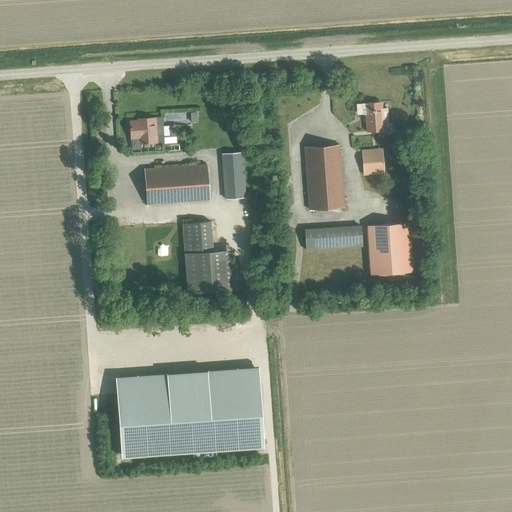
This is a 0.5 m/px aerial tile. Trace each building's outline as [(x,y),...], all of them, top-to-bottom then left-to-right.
[(409,82),(414,88),(420,84),(415,77),(409,82)] [(364,103),(361,104),(362,115),(365,114),(366,132),(383,131),(382,125),(388,124),(386,108),(381,109),(381,102),(379,102),(379,101),(373,101),(374,102),(364,103)] [(162,117),(137,119),(137,120),(129,121),(131,139),(138,138),(139,143),(157,142),(162,142),(162,136),(164,136),(162,117)] [(304,147),(305,160),(308,210),(343,207),(339,145),(304,147)] [(244,197),(241,152),(221,154),(225,199),(244,197)] [(377,174),(376,159),(362,160),(363,175),(377,174)] [(147,204),(209,200),(206,164),(144,169),(147,204)] [(182,223),(188,304),(236,301),(233,260),(213,261),(210,221),(182,223)] [(370,274),(412,271),(408,223),(366,226),(370,274)] [(305,250),(362,246),(360,226),(304,230),(305,250)] [(256,379),(118,389),(124,467),(262,457),(256,379)]
